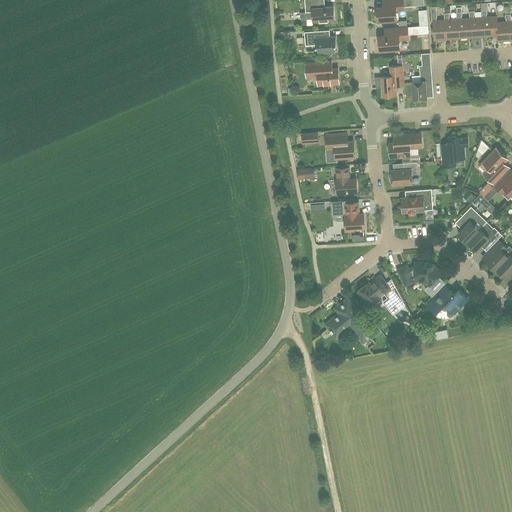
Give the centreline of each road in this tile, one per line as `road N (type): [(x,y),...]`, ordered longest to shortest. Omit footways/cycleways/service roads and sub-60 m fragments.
road 1 (unclassified): [(93,511),(267,350),(288,309),(290,278),(233,0)]
road 2 (track): [(337,511),(307,362),(282,325)]
road 3 (residential): [(387,243),(435,244),(495,300),(511,303)]
road 4 (residential): [(374,119),(387,243)]
road 5 (residential): [(443,114),(444,60),(511,52)]
road 6 (residential): [(357,0),(364,97),(374,119)]
